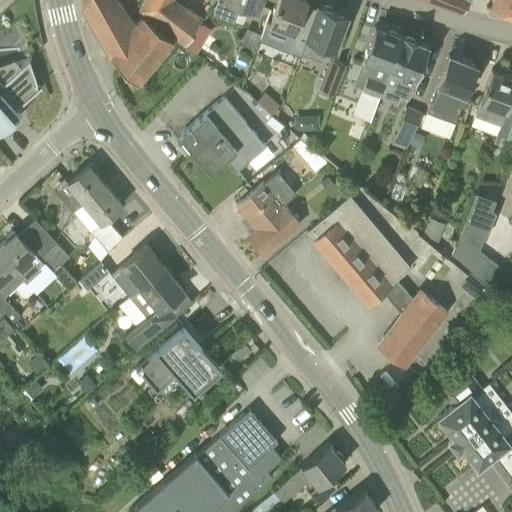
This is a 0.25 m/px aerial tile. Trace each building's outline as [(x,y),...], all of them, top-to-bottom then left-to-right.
[(82,0),(83,5),(109,54),(137,82),(171,38),(142,14),(133,24),(114,0),(82,0)] [(144,0),(141,8),(185,43),(200,20),(168,1),(169,0),(144,0)] [(216,0),(212,13),(234,21),(239,6),(258,14),(263,0),(216,0)] [(278,0),(270,24),(295,33),(306,0),(278,0)] [(434,0),(435,0),(462,10),(468,0),(467,0),(434,0)] [(511,0),(494,0),(490,9),(511,16),(511,0)] [(323,5),(319,4),(300,56),(318,63),(323,50),(336,54),(343,34),(338,32),(345,14),(332,9),(331,6),(326,4),(323,5)] [(212,28),(200,20),(185,43),(183,46),(195,54),(212,28)] [(369,122),(383,84),(401,35),(398,34),(396,32),(391,30),(389,30),(375,25),(357,74),(365,77),(351,115),(369,122)] [(401,35),(383,84),(402,91),(400,96),(408,98),(428,45),(414,40),(412,37),(407,35),(405,36),(401,35)] [(463,107),(468,95),(465,94),(477,64),(448,53),(426,111),(455,122),(461,106),(463,107)] [(332,94),(344,63),(331,58),(320,89),(332,94)] [(37,83),(29,59),(3,83),(0,79),(0,128),(8,121),(10,124),(21,115),(15,109),(41,85),(40,84),(38,86),(36,84),(37,83)] [(501,123),(511,92),(511,76),(492,69),(475,113),(500,123),(501,123)] [(264,91),(256,101),(276,118),(280,105),(264,91)] [(511,92),(501,123),(500,123),(496,135),(493,141),(499,143),(502,136),(506,138),(511,123),(511,92)] [(207,112),(183,132),(185,135),(178,142),(184,150),(188,146),(208,171),(225,157),(237,172),(259,153),(267,147),(225,97),(207,112)] [(407,147),(420,111),(407,106),(394,142),(407,147)] [(413,130),(408,143),(419,147),(424,134),(413,130)] [(299,164),(310,173),(315,167),(305,158),(299,164)] [(83,202),(105,184),(88,163),(66,181),(83,202)] [(327,192),(333,186),(326,178),(320,183),(327,192)] [(255,227),(282,204),(263,181),(236,204),(255,227)] [(105,184),(83,202),(72,211),(106,251),(121,237),(106,217),(122,204),(105,184)] [(484,238),(495,210),(491,208),(494,198),(475,191),(461,230),(450,258),(487,288),(503,268),(476,249),(480,236),(484,238)] [(411,266),(350,194),(325,214),(307,230),(308,230),(315,239),(314,239),(368,303),(382,291),(401,313),(378,344),(404,364),(446,310),(420,290),(413,299),(396,279),(397,279),(411,266)] [(282,204),(255,227),(247,234),(263,254),(300,223),(284,203),(282,204)] [(122,206),(112,214),(122,229),(133,221),(122,206)] [(438,241),(445,224),(428,218),(422,235),(438,241)] [(43,270),(41,268),(45,264),(38,256),(34,252),(15,231),(0,244),(0,254),(14,270),(23,279),(28,284),(43,270)] [(61,264),(69,256),(55,240),(46,249),(61,264)] [(129,295),(164,266),(146,243),(111,272),(129,295)] [(52,272),(61,264),(46,249),(38,256),(45,264),(52,272)] [(4,297),(23,279),(14,270),(0,254),(0,311),(4,315),(3,316),(11,323),(20,315),(4,297)] [(86,289),(108,270),(100,260),(78,280),(86,289)] [(164,266),(129,295),(147,317),(125,334),(136,349),(175,315),(165,303),(183,289),(164,266)] [(475,297),(482,290),(474,284),(471,287),(472,294),(475,297)] [(169,365),(192,392),(215,373),(221,367),(200,344),(183,324),(135,366),(149,382),(169,365)] [(37,353),(30,359),(40,371),(47,365),(37,353)] [(481,406),(480,404),(474,396),(483,389),(468,371),(443,390),(453,403),(438,416),(454,436),(449,439),(457,450),(462,446),(477,466),(489,457),(508,482),(511,479),(511,430),(505,436),(497,426),(500,423),(502,418),(502,413),(499,408),(495,405),(491,403),(486,404),(481,406)] [(93,383),(85,373),(76,381),(84,391),(93,383)] [(35,379),(23,387),(31,398),(43,389),(35,379)] [(27,400),(16,409),(27,422),(38,414),(27,400)] [(281,456),(243,413),(219,434),(196,454),(195,452),(193,454),(130,508),(128,510),(130,511),(229,511),(272,475),(267,468),(277,459),(281,456)] [(0,454),(6,461),(29,441),(20,431),(0,448),(0,454)] [(326,478),(345,462),(342,458),(342,455),(339,452),(336,452),(328,442),(247,511),(265,511),(280,499),(282,501),(310,477),(317,485),(309,492),(317,501),(334,487),(326,478)] [(373,511),(377,509),(364,488),(334,507),(328,511),(373,511)] [(492,511),(486,503),(472,511),(492,511)]
